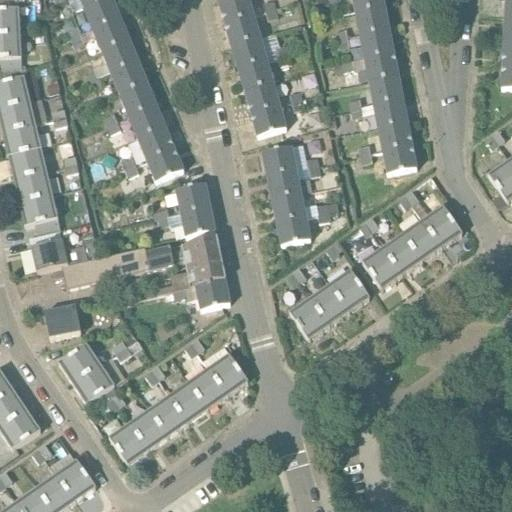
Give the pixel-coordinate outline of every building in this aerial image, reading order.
[(67,4),(65,0),(54,0),(53,1),(56,9),(67,4)] [(78,0),(83,13),(111,2),(110,0),(78,0)] [(224,29),(254,20),(248,0),(237,0),(218,6),(224,29)] [(341,6),(339,0),(327,0),(329,8),(341,6)] [(350,0),(354,18),(384,12),(381,0),(350,0)] [(0,38),(20,38),(19,16),(18,2),(0,2),(0,38)] [(83,13),(92,35),(120,24),(111,2),(83,13)] [(263,8),(266,17),(276,14),(273,5),(263,8)] [(359,41),(389,35),(384,12),(354,18),(359,41)] [(266,17),(268,26),(279,23),(276,14),(266,17)] [(231,52),(260,43),(254,20),(224,29),(231,52)] [(101,57),(129,46),(120,24),(92,35),(101,57)] [(71,44),(81,39),(78,31),(77,32),(67,36),(71,44)] [(336,46),(348,43),(346,35),(334,37),(336,46)] [(364,64),(393,58),(389,35),(359,41),(364,64)] [(0,75),(22,73),(20,38),(0,38),(0,75)] [(85,48),(81,39),(71,44),(74,52),(85,48)] [(237,74),(267,66),(260,43),(231,52),(237,74)] [(338,54),(350,52),(348,43),(336,46),(338,54)] [(110,79),(138,67),(129,46),(101,57),(110,79)] [(503,71),(511,71),(511,47),(504,47),(503,71)] [(275,55),(278,63),(289,60),(287,51),(275,55)] [(368,87),(398,82),(393,58),(364,64),(341,69),(334,70),(336,79),(352,76),(353,80),(366,77),(368,87)] [(289,60),(278,63),(280,72),(292,69),(289,60)] [(244,97),(274,89),(267,66),(237,74),(244,97)] [(119,101),(147,89),(138,67),(110,79),(111,80),(119,101)] [(511,71),(503,71),(501,94),(511,95),(511,71)] [(0,112),(30,106),(22,73),(0,75),(0,112)] [(89,89),(100,84),(96,75),(85,79),(89,89)] [(368,87),(370,100),(373,111),(402,105),(398,82),(368,87)] [(89,89),(92,96),(103,91),(100,84),(89,89)] [(48,98),(57,97),(55,85),(46,87),(48,98)] [(128,123),(156,111),(147,89),(119,101),(128,123)] [(250,120),(280,112),(274,89),(244,97),(250,120)] [(292,108),(303,105),(300,96),(289,99),(292,108)] [(348,106),(350,115),(361,113),(359,104),(348,106)] [(303,105),(292,108),(294,116),(304,113),(303,105)] [(377,134),(407,128),(402,105),(373,111),(361,113),(350,115),(351,124),(363,125),(375,122),(377,134)] [(0,128),(2,137),(36,130),(30,106),(0,112),(0,128)] [(137,145),(165,133),(156,111),(128,123),(137,145)] [(280,112),(250,120),(257,143),(287,135),(280,112)] [(53,126),(66,123),(64,115),(51,118),(53,126)] [(118,127),(114,118),(103,123),(107,131),(118,127)] [(55,134),(68,131),(66,123),(53,126),(55,134)] [(121,135),(118,127),(107,131),(110,139),(121,135)] [(382,157),(411,151),(407,128),(377,134),(382,157)] [(8,161),(41,153),(36,130),(2,137),(8,161)] [(146,167),(174,155),(165,133),(137,145),(146,167)] [(498,151),(505,146),(498,136),(491,140),(498,151)] [(492,155),(498,151),(491,140),(485,145),(492,155)] [(359,161),(370,159),(369,150),(357,152),(359,161)] [(411,151),(382,157),(386,181),(416,175),(411,151)] [(267,182),(297,176),(292,152),(262,158),(267,182)] [(13,185),(47,177),(41,153),(8,161),(13,185)] [(174,155),(146,167),(155,189),(183,177),(174,155)] [(347,173),(372,168),(370,159),(359,161),(360,163),(345,166),(347,173)] [(64,173),(77,170),(75,162),(62,165),(64,173)] [(125,175),(136,170),(132,162),(121,166),(122,169),(113,173),(116,178),(125,175)] [(307,173),(319,171),(317,163),(306,165),(307,173)] [(507,208),(511,204),(511,172),(508,167),(488,181),(507,208)] [(79,178),(77,170),(64,173),(66,181),(79,178)] [(128,183),(139,178),(136,170),(125,175),(128,183)] [(319,171),(307,173),(309,183),(321,180),(319,171)] [(271,205),(301,199),(298,185),(309,183),(307,173),(297,176),(267,182),(271,205)] [(19,209),(52,201),(47,177),(13,185),(19,209)] [(180,220),(210,213),(205,190),(175,196),(180,220)] [(412,211),(418,206),(411,195),(404,200),(412,211)] [(276,229),(306,222),(301,199),(271,205),(276,229)] [(405,216),(412,211),(404,200),(397,205),(405,216)] [(52,201),(19,209),(24,233),(33,231),(37,241),(61,236),(52,201)] [(317,220),(329,218),(327,209),(315,211),(317,220)] [(422,226),(441,254),(462,240),(443,212),(422,226)] [(210,213),(180,220),(185,244),(215,237),(210,213)] [(168,222),(166,214),(152,217),(154,225),(157,224),(157,225),(168,222)] [(329,218),(317,220),(319,229),(320,229),(330,226),(329,218)] [(169,231),(170,231),(168,222),(157,225),(159,233),(169,231)] [(311,246),(306,222),(276,229),(281,252),(311,246)] [(372,239),(379,234),(371,223),(364,228),(372,239)] [(421,268),(441,254),(422,226),(402,240),(421,268)] [(365,243),(372,239),(364,228),(358,233),(365,243)] [(401,282),(421,268),(402,240),(382,254),(401,282)] [(85,267),(99,264),(94,242),(82,245),(84,252),(65,256),(63,246),(31,253),(37,278),(62,272),(74,270),(85,267)] [(186,276),(222,269),(216,243),(181,251),(170,252),(146,257),(149,276),(149,278),(174,273),(173,265),(184,262),(186,276)] [(332,266),(340,261),(332,250),(325,255),(332,266)] [(99,264),(85,267),(74,270),(62,272),(67,294),(78,292),(90,289),(149,276),(146,257),(145,253),(99,264)] [(381,296),(401,282),(382,254),(361,268),(381,296)] [(194,293),(224,286),(222,269),(186,276),(169,281),(171,291),(156,294),(157,301),(171,298),(183,295),(194,293)] [(299,289),(306,284),(298,274),(292,278),(299,289)] [(330,290),(349,318),(369,303),(350,276),(330,290)] [(292,293),(299,289),(292,278),(285,283),(292,293)] [(224,286),(194,293),(200,316),(230,310),(224,286)] [(329,332),(349,318),(330,290),(310,304),(329,332)] [(173,307),(185,304),(183,295),(171,298),(173,307)] [(308,346),(329,332),(310,304),(289,318),(308,346)] [(45,317),(50,344),(81,338),(76,311),(45,317)] [(111,354),(116,361),(137,347),(133,340),(111,354)] [(198,359),(205,355),(197,344),(190,348),(198,359)] [(142,353),(137,347),(116,361),(120,368),(131,361),(142,353)] [(191,364),(198,359),(190,348),(183,353),(191,364)] [(72,390),(100,371),(86,350),(58,369),(72,390)] [(209,374),(228,402),(248,388),(229,360),(209,374)] [(100,371),(72,390),(86,410),(104,399),(108,404),(112,402),(118,397),(100,371)] [(158,387),(165,382),(158,371),(151,376),(158,387)] [(208,416),(228,402),(209,374),(189,388),(208,416)] [(0,404),(13,396),(0,376),(0,404)] [(151,391),(158,387),(151,376),(144,380),(151,391)] [(188,430),(208,416),(189,388),(169,402),(188,430)] [(0,434),(27,416),(13,396),(0,404),(0,434)] [(112,402),(119,413),(126,408),(118,397),(112,402)] [(119,413),(112,402),(108,404),(105,406),(113,417),(119,413)] [(168,443),(188,430),(169,402),(149,416),(168,443)] [(27,416),(0,434),(0,437),(12,456),(40,437),(27,416)] [(148,457),(168,443),(149,416),(129,429),(148,457)] [(128,471),(148,457),(129,429),(109,444),(128,471)] [(45,465),(52,460),(45,449),(38,454),(45,465)] [(39,470),(45,465),(38,454),(31,459),(39,470)] [(57,479),(76,507),(96,493),(77,465),(57,479)] [(0,483),(6,492),(13,488),(5,477),(0,480),(0,483)] [(50,511),(68,511),(76,507),(57,479),(37,493),(50,511)] [(20,511),(50,511),(37,493),(17,507),(20,511)]
